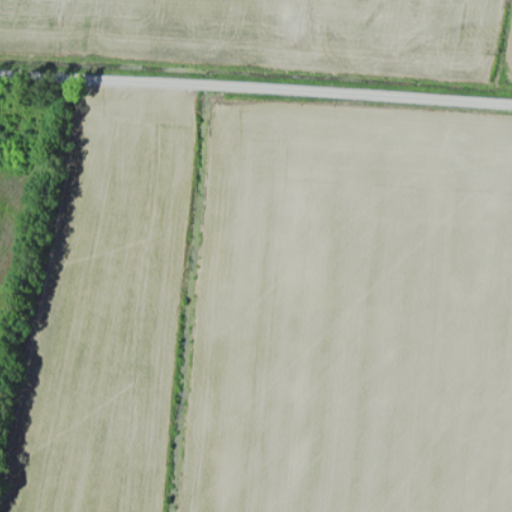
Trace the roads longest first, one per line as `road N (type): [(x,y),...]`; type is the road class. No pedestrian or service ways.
road 1 (residential): [(0,78),(511,105)]
road 2 (residential): [(82,80),(38,348),(0,511)]
